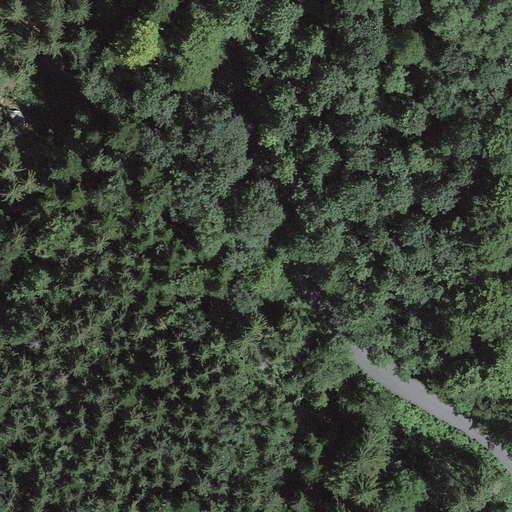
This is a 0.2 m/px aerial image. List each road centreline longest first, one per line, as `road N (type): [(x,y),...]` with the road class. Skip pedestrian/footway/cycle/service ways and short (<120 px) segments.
road 1 (unclassified): [(211,0),(309,264),(354,342),(383,373),(473,423),(511,456)]
road 2 (track): [(309,264),(198,166),(93,0)]
